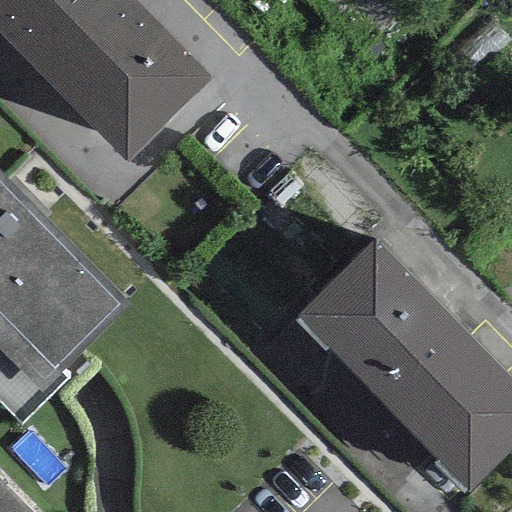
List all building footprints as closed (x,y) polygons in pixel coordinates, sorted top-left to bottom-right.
[(211,84),(129,0),(0,0),(0,37),(125,167),(211,84)] [(311,0),(371,61),(421,12),(409,0),(311,0)] [(130,311),(0,177),(0,411),(22,433),(68,388),(60,380),(130,311)] [(511,452),(511,380),(378,241),(294,321),(464,499),(511,452)] [(0,511),(32,511),(0,479),(0,511)]
